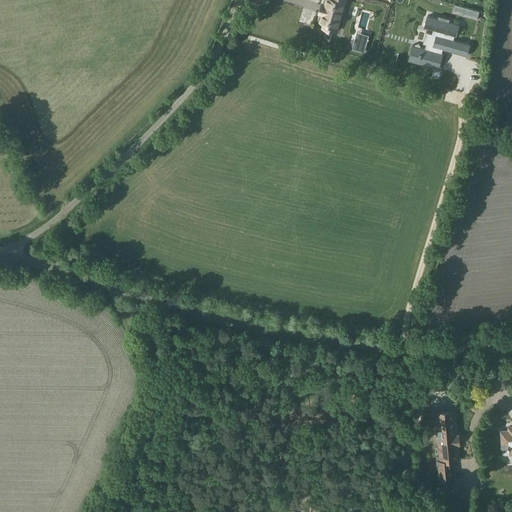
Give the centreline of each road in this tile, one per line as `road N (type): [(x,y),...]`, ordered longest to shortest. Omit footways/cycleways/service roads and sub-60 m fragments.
road 1 (unclassified): [(511,341),(424,351),(315,339),(209,318),(5,255)]
road 2 (unclassified): [(5,255),(164,116),(218,45),(239,0)]
road 3 (unknown): [(390,349),(431,237),(488,17)]
road 4 (track): [(87,511),(143,379),(142,357),(111,287)]
road 5 (track): [(424,351),(390,511)]
